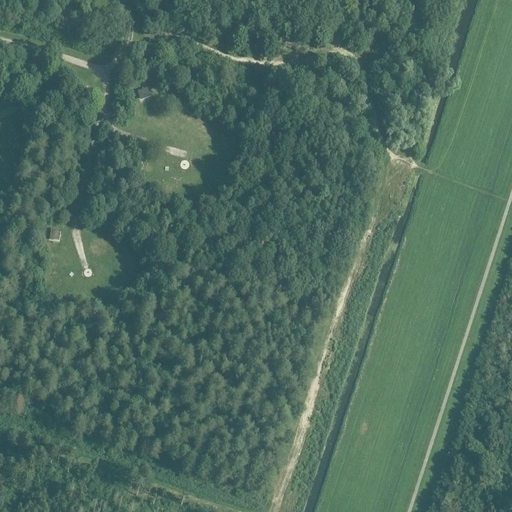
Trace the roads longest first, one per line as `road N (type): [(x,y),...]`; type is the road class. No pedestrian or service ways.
road 1 (track): [(395,156),(275,511)]
road 2 (track): [(0,46),(105,73),(132,40),(168,38),(282,69),(341,50)]
road 3 (track): [(236,511),(0,432)]
road 4 (track): [(395,156),(359,63),(341,50)]
